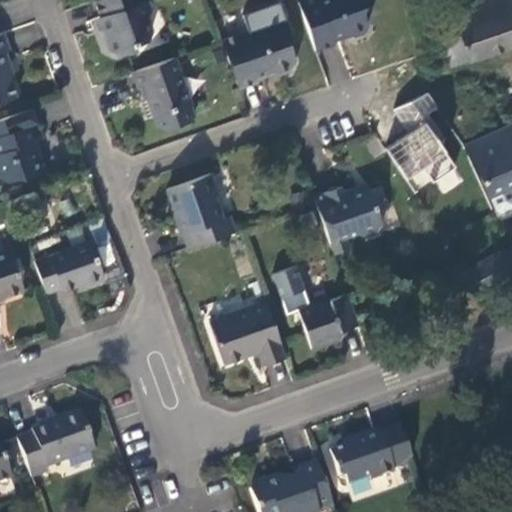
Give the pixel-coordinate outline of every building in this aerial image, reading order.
[(139,0),(99,0),(95,2),(101,21),(106,19),(108,26),(104,28),(112,51),(123,54),(137,50),(136,44),(150,39),(152,33),(148,20),(152,10),(148,0),(141,3),(139,0)] [(303,0),(299,2),(316,50),(336,42),(334,36),(345,32),(353,35),(362,32),(365,25),(361,12),(364,5),(362,0),(303,0)] [(511,7),(509,0),(475,0),(453,7),(470,59),(511,45),(511,7)] [(470,59),(453,7),(450,9),(458,37),(441,42),(449,66),(470,59)] [(223,41),(239,88),(258,81),(256,77),(269,73),(277,74),(294,69),(297,61),(290,42),(294,36),(287,19),(223,41)] [(11,49),(6,33),(0,34),(0,103),(18,97),(9,71),(11,62),(7,51),(11,49)] [(193,104),(177,57),(134,72),(139,88),(144,87),(155,118),(156,117),(193,104)] [(385,147),(413,194),(435,181),(442,193),(463,181),(425,117),(439,109),(428,90),(393,111),(407,134),(385,147)] [(193,104),(156,117),(160,128),(165,130),(194,120),(196,115),(193,104)] [(31,124),(27,110),(0,118),(0,177),(6,181),(19,176),(25,179),(47,171),(42,153),(36,155),(32,142),(40,140),(35,124),(31,124)] [(511,126),(466,147),(492,208),(511,200),(511,193),(510,189),(511,187),(511,126)] [(185,234),(190,248),(237,232),(231,216),(223,219),(217,201),(218,195),(211,174),(169,190),(178,216),(174,217),(180,235),(185,234)] [(368,183),(356,187),(358,195),(370,190),(368,183)] [(343,187),(314,196),(316,204),(334,254),(351,247),(347,236),(358,232),(366,235),(376,231),(379,226),(382,224),(377,211),(389,207),(381,187),(370,190),(358,195),(356,187),(344,191),(343,187)] [(34,259),(46,294),(61,288),(64,291),(86,283),(88,287),(106,279),(92,239),(34,259)] [(0,251),(0,297),(23,289),(9,248),(0,251)] [(507,266),(511,262),(511,258),(507,249),(499,253),(507,266)] [(467,271),(484,296),(511,279),(511,262),(507,266),(499,253),(467,271)] [(341,330),(359,324),(353,307),(348,293),(331,299),(328,297),(309,304),(296,267),(273,274),(287,315),(299,311),(312,350),(329,344),(328,340),(342,335),(341,330)] [(262,368),(286,358),(266,303),(212,322),(211,324),(225,365),(245,357),(245,354),(256,351),(262,368)] [(32,432),(19,437),(31,479),(48,473),(46,468),(94,450),(80,412),(32,429),(32,432)] [(410,456),(399,424),(378,431),(378,427),(340,442),(340,445),(327,449),(336,474),(342,476),(345,483),(366,475),(368,481),(392,472),(391,469),(400,465),(410,456)] [(0,445),(0,483),(12,479),(0,445)] [(332,505),(315,459),(295,466),(297,472),(278,480),(265,484),(263,479),(251,483),(248,489),(256,511),(317,511),(318,510),(332,505)] [(275,474),(263,479),(265,484),(278,480),(275,474)]
